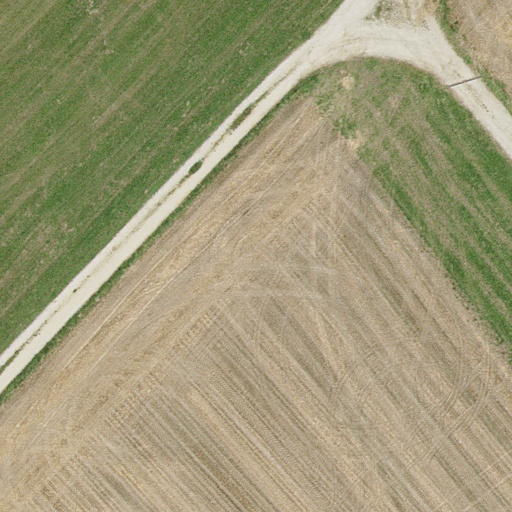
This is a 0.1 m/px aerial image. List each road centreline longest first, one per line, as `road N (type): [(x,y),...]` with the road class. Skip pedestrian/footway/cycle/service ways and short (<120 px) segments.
road 1 (track): [(362,0),(0,377)]
road 2 (track): [(390,0),(511,149)]
